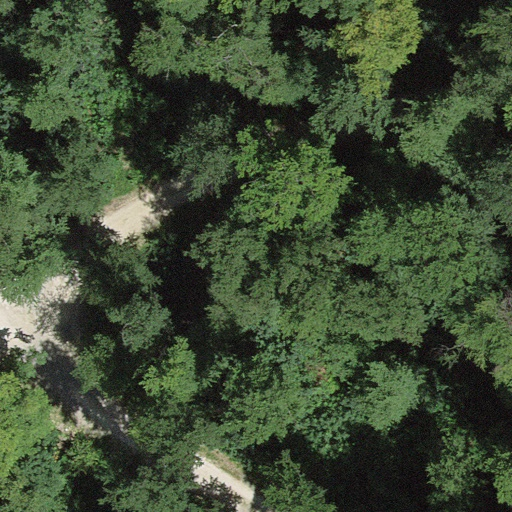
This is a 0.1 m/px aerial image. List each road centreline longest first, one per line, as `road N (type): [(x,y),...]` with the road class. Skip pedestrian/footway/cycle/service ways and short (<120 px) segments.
road 1 (track): [(0,304),(244,166),(403,109),(511,88)]
road 2 (track): [(0,315),(112,422),(261,500),(269,511)]
